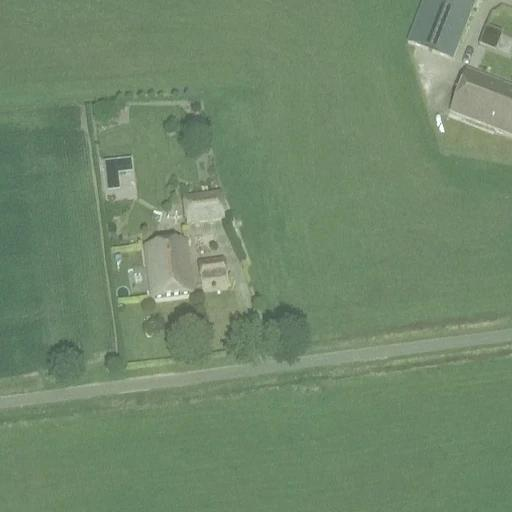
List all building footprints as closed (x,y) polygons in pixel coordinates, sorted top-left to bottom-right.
[(474,8),(452,0),(425,0),(406,51),(451,68),(474,8)] [(511,89),(465,71),(449,114),(511,138),(511,89)] [(186,224),(221,220),(218,198),(183,202),(186,224)] [(190,295),(183,244),(143,250),(149,300),(190,295)] [(224,261),(197,264),(200,282),(226,279),(224,261)]
